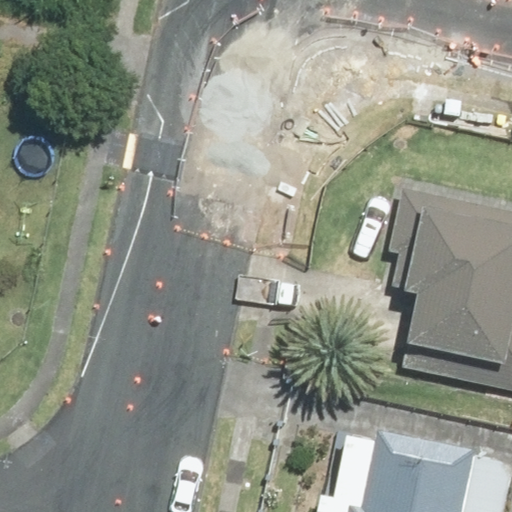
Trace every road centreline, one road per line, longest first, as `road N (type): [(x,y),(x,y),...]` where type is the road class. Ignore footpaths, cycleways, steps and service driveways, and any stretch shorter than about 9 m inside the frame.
road 1 (residential): [(126,511),(225,0)]
road 2 (residential): [(354,0),(511,33)]
